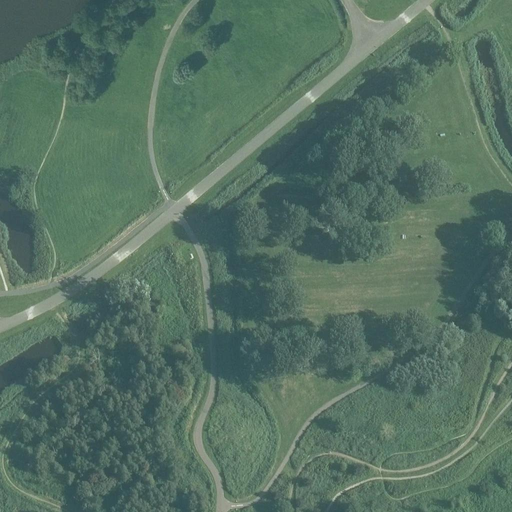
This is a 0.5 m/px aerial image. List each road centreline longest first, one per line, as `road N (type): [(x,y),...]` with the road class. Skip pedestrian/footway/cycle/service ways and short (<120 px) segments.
road 1 (unclassified): [(0,330),(175,210),(426,0)]
road 2 (unknown): [(326,511),(358,483),(409,479),(450,464),(511,402)]
